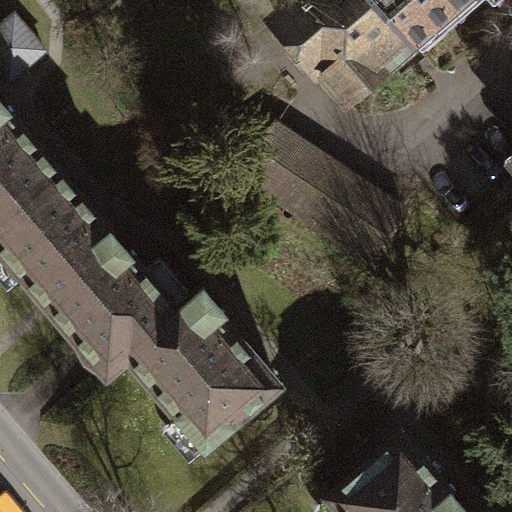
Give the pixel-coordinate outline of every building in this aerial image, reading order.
[(378,68),(412,38),(379,0),(290,0),(275,13),(346,95),(378,68)] [(379,0),(412,38),(456,0),(379,0)] [(47,49),(13,9),(0,20),(0,68),(10,80),(47,49)] [(0,226),(62,175),(0,101),(0,226)] [(241,174),(369,256),(402,205),(275,122),(241,174)] [(0,248),(106,369),(126,352),(176,308),(62,175),(0,226),(0,248)] [(126,352),(213,450),(284,387),(220,315),(226,309),(203,284),(176,308),(126,352)] [(328,489),(347,511),(472,511),(402,428),(328,489)]
